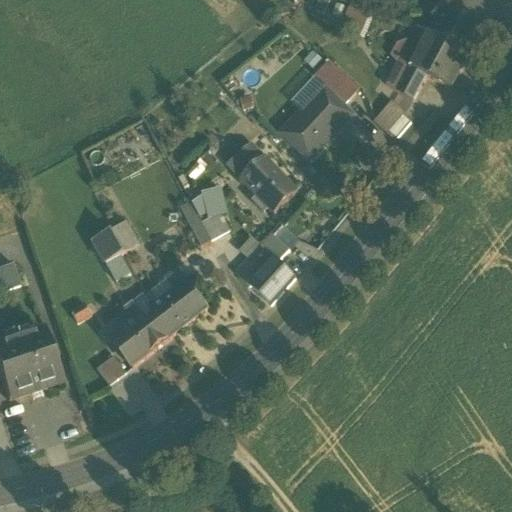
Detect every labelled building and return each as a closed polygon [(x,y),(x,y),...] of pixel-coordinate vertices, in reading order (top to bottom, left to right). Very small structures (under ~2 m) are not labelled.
[(433,0),(425,11),(440,23),(445,13),(447,13),(450,10),(437,0),(433,0)] [(437,0),(450,10),(457,0),(437,0)] [(341,32),(354,37),(363,17),(350,11),(341,32)] [(440,23),(432,38),(470,57),(483,32),(447,13),(445,13),(440,23)] [(451,92),(470,57),(432,38),(429,37),(429,36),(427,40),(416,34),(411,43),(400,48),(396,55),(398,64),(411,71),(427,79),(451,92)] [(386,88),(398,96),(411,71),(398,64),(386,88)] [(327,88),(346,106),(358,92),(329,65),(317,78),(327,88)] [(427,79),(411,71),(398,96),(413,105),(427,79)] [(327,88),(317,78),(291,106),(301,116),(323,92),(327,88)] [(282,136),(310,162),(351,118),(323,92),(301,116),(282,136)] [(391,134),(404,118),(391,104),(374,124),(375,127),(387,138),(391,134)] [(391,134),(400,141),(413,125),(404,118),(391,134)] [(232,174),(241,183),(263,161),(250,149),(236,160),(241,165),(232,174)] [(265,207),(275,218),(297,196),(263,161),(241,183),(260,203),(256,206),(261,211),(265,207)] [(221,191),(201,196),(202,199),(207,217),(208,221),(221,218),(228,216),(221,191)] [(200,221),(207,217),(202,199),(192,206),(200,221)] [(192,231),(202,226),(200,221),(192,206),(191,204),(181,210),(192,231)] [(221,218),(203,227),(202,226),(192,231),(202,250),(212,245),(230,235),(221,218)] [(126,225),(111,233),(93,243),(106,266),(119,259),(124,256),(139,248),(126,225)] [(273,239),(290,255),(299,244),(282,229),(273,239)] [(269,258),(279,267),(290,255),(273,239),(265,248),(272,254),(269,258)] [(239,254),(247,262),(259,249),(260,248),(252,240),(239,254)] [(259,249),(269,258),(272,254),(265,248),(263,246),(260,248),(259,249)] [(236,275),(271,308),(295,281),(279,267),(269,258),(259,249),(247,262),(236,275)] [(106,266),(117,286),(130,278),(119,259),(106,266)] [(0,271),(0,296),(20,289),(13,267),(0,271)] [(159,305),(151,311),(174,340),(208,313),(176,272),(163,282),(164,284),(173,295),(159,305)] [(151,294),(159,305),(173,295),(164,284),(151,294)] [(144,297),(132,306),(141,319),(151,311),(144,297)] [(133,371),(174,340),(151,311),(141,319),(132,306),(123,313),(132,325),(111,342),(133,371)] [(72,315),(77,325),(91,317),(86,307),(72,315)] [(0,352),(0,378),(9,405),(30,397),(30,398),(41,395),(41,394),(62,387),(45,337),(29,342),(27,334),(5,341),(8,349),(0,352)] [(97,373),(110,389),(126,376),(114,360),(97,373)]
